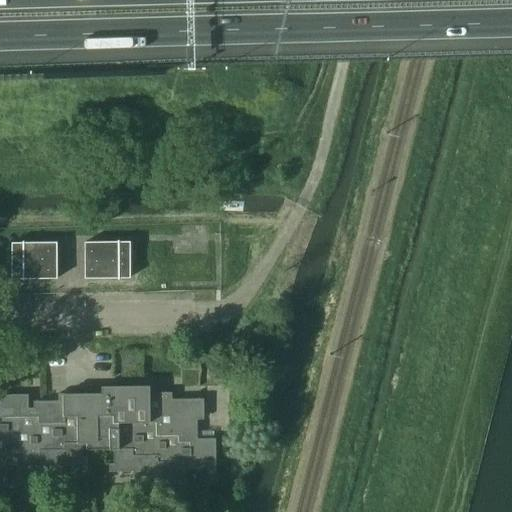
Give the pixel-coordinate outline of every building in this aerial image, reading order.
[(130,278),(130,242),(85,243),(85,279),(130,278)] [(57,243),(12,243),(12,279),(57,279),(57,243)] [(143,354),(122,355),(122,365),(143,365),(143,354)] [(180,378),(179,355),(152,355),(152,379),(180,378)] [(143,366),(122,366),(122,377),(143,376),(143,366)] [(153,385),(114,385),(111,386),(111,392),(56,393),(56,400),(31,401),(31,407),(26,407),(26,394),(0,394),(0,487),(15,487),(15,480),(39,479),(38,472),(62,471),(62,464),(86,464),(86,455),(81,455),(81,441),(108,441),(108,448),(113,448),(113,462),(108,463),(108,471),(131,470),(131,478),(155,477),(155,484),(184,484),(184,468),(207,467),(207,472),(216,472),(215,436),(196,437),(196,418),(203,418),(203,398),(170,398),(170,391),(153,391),(153,385)]
